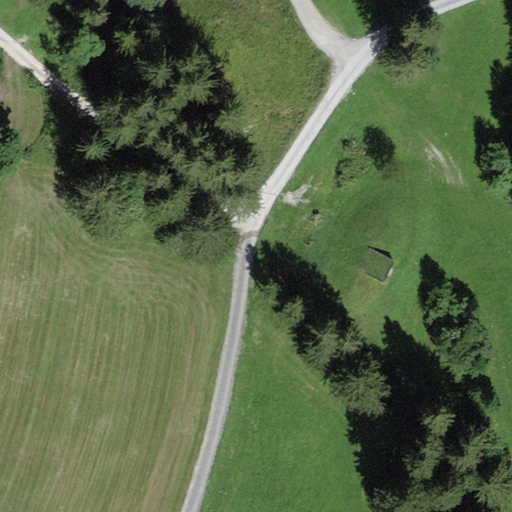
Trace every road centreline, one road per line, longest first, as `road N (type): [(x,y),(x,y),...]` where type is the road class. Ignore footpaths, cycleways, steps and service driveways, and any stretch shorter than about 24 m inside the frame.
road 1 (track): [(472,0),(382,40),(257,213),(235,218),(115,146),(0,43)]
road 2 (track): [(190,511),(257,213)]
